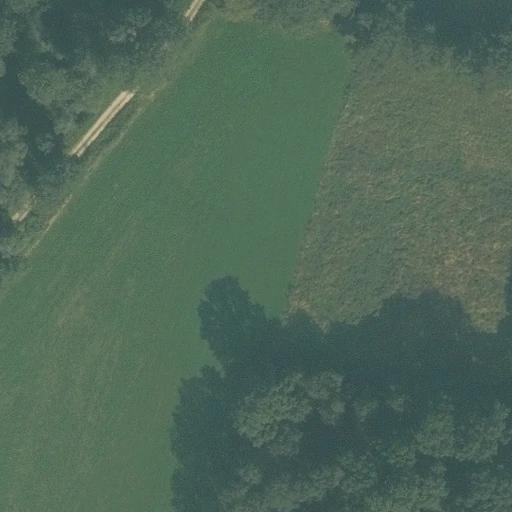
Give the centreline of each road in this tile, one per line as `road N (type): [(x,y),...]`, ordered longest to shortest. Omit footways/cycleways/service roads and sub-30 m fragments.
road 1 (track): [(0,239),(142,73)]
road 2 (track): [(142,73),(91,56),(0,43)]
